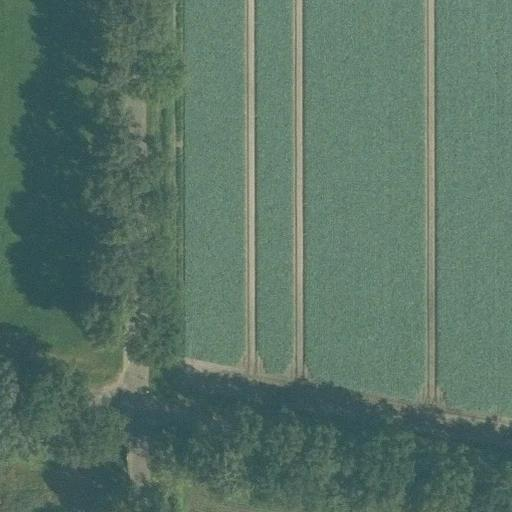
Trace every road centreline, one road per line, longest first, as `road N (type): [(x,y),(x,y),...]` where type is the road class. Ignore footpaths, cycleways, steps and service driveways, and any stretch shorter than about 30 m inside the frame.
road 1 (tertiary): [(137,412),(136,0)]
road 2 (unclassified): [(137,412),(511,480)]
road 3 (unclassified): [(137,412),(0,388)]
